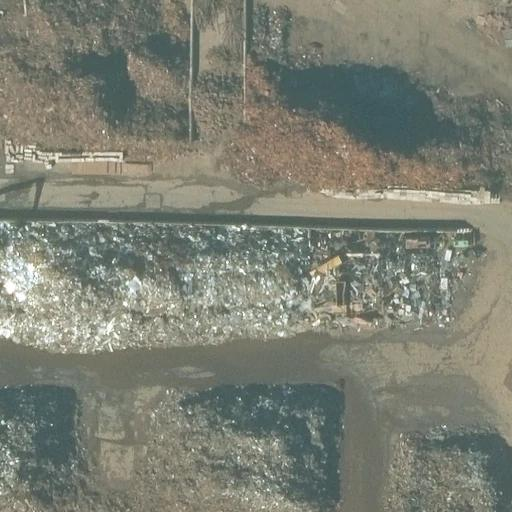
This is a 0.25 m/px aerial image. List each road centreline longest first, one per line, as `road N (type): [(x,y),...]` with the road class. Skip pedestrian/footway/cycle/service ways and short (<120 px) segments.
road 1 (unknown): [(511,350),(492,374),(443,403),(327,405),(91,360),(35,331),(0,274)]
road 2 (unknown): [(332,0),(445,39),(511,75)]
